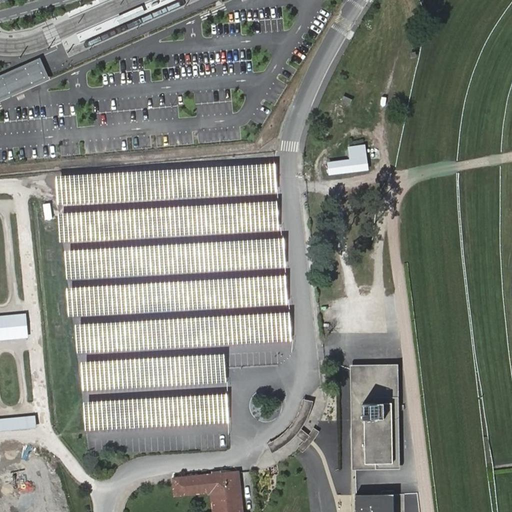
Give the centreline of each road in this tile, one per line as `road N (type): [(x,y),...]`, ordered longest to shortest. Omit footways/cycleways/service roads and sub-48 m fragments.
road 1 (unclassified): [(358,0),(291,134),(304,346),(302,364),(281,388)]
road 2 (track): [(109,496),(45,437),(18,185),(0,187)]
road 3 (unknown): [(428,511),(393,201)]
road 4 (unknown): [(18,185),(289,150)]
road 5 (unknown): [(333,183),(364,307),(386,302),(393,201)]
